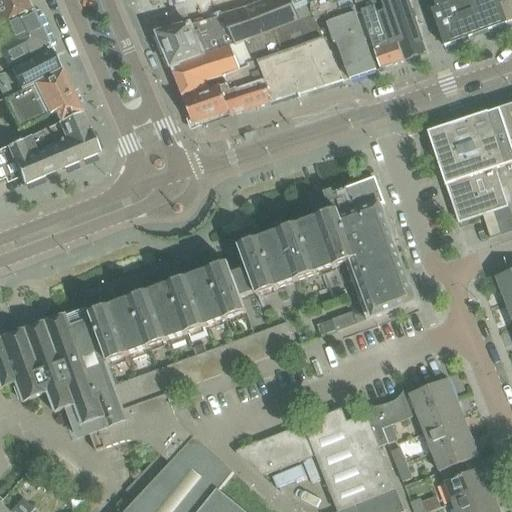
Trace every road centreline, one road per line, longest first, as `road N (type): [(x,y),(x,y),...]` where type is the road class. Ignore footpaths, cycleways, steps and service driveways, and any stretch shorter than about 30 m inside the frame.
road 1 (residential): [(295,511),(198,430),(465,329)]
road 2 (tertiary): [(381,108),(176,174)]
road 3 (tertiary): [(0,262),(129,214),(171,193),(176,174)]
road 4 (residential): [(381,108),(431,260),(446,271)]
road 5 (tertiary): [(511,64),(381,108)]
road 6 (tertiary): [(125,192),(0,241)]
road 7 (residential): [(511,449),(465,329)]
road 8 (tertiary): [(69,0),(118,115)]
